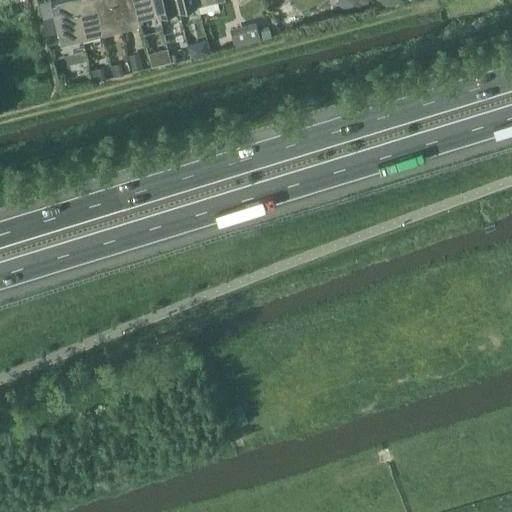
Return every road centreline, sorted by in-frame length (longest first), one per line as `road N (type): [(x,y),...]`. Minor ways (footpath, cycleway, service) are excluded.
road 1 (motorway): [(511,69),(0,227)]
road 2 (motorway): [(0,279),(511,121)]
